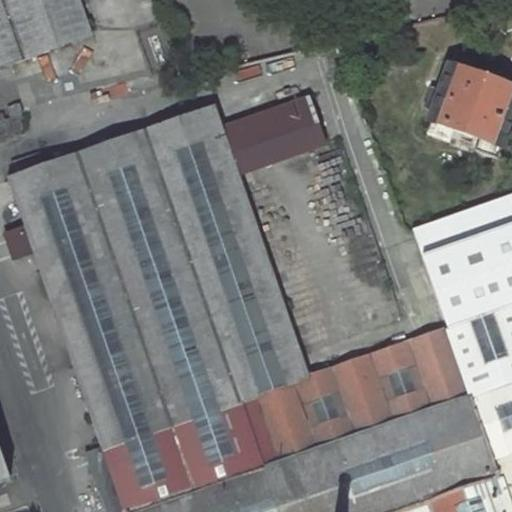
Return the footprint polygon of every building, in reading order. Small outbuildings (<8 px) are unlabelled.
[(68,0),(0,0),(0,75),(84,46),(68,0)] [(343,69),(372,61),(364,37),(334,44),(343,69)] [(474,67),(452,59),(448,72),(469,80),(474,67)] [(448,72),(446,72),(427,122),(429,122),(453,131),(479,141),(501,149),(503,150),(511,124),(511,95),(498,90),(469,80),(448,72)] [(511,95),(511,80),(503,77),(498,90),(511,95)] [(324,149),(304,95),(215,126),(235,181),(324,149)] [(445,331),(307,380),(235,181),(215,126),(210,112),(7,184),(102,453),(79,460),(97,511),(511,511),(511,223),(418,258),(445,331)] [(429,122),(424,136),(448,144),(453,131),(429,122)] [(473,154),(496,162),(501,149),(479,141),(473,154)]
